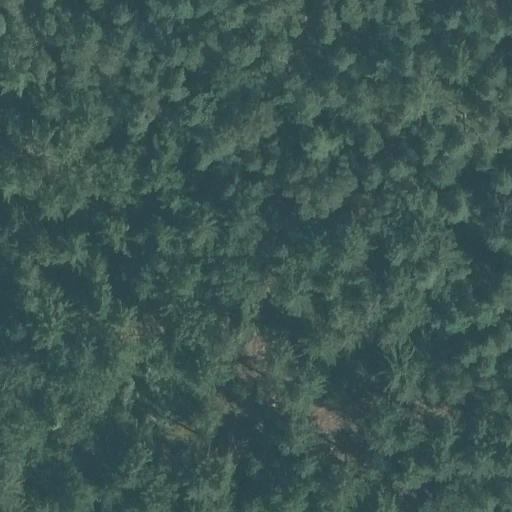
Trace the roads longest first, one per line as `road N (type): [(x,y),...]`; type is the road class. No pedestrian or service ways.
road 1 (track): [(132,360),(471,0)]
road 2 (track): [(0,215),(116,306),(146,413),(195,511)]
